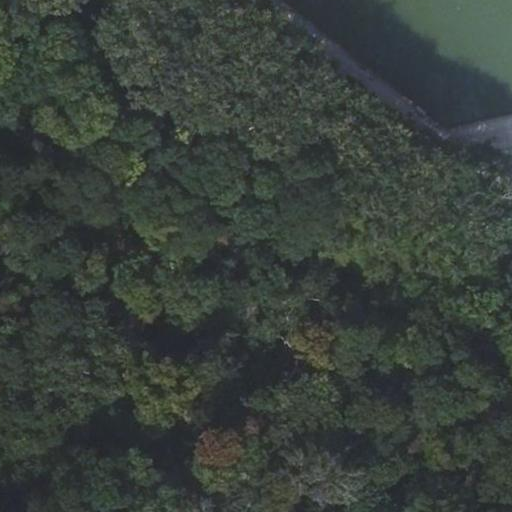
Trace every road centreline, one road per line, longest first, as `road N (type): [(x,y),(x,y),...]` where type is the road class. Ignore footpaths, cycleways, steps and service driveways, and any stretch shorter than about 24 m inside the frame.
road 1 (track): [(0,367),(511,252)]
road 2 (track): [(511,133),(439,150),(254,0)]
